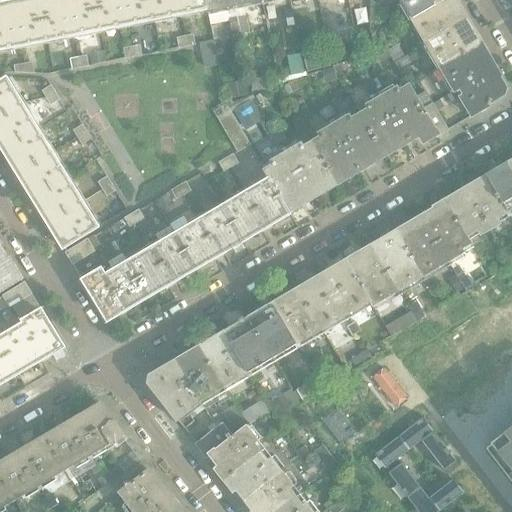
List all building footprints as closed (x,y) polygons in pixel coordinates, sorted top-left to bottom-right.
[(0,50),(47,42),(38,0),(25,0),(0,5),(0,50)] [(100,31),(93,0),(38,0),(47,42),(100,31)] [(153,20),(148,0),(93,0),(100,31),(153,20)] [(207,10),(204,0),(148,0),(153,20),(207,10)] [(261,1),(261,0),(204,0),(207,10),(208,10),(211,24),(229,21),(232,36),(249,33),(246,16),(245,16),(243,5),(261,1)] [(411,20),(445,0),(402,0),(400,1),(411,20)] [(481,44),(467,19),(455,0),(445,0),(411,20),(439,68),(481,44)] [(371,1),(370,23),(379,4),(371,1)] [(370,23),(370,25),(387,8),(379,4),(370,23)] [(294,18),(292,9),(284,11),(286,19),(294,18)] [(195,45),(193,35),(184,36),(187,47),(195,45)] [(187,47),(184,36),(177,38),(179,48),(187,47)] [(219,65),(214,40),(199,43),(204,68),(219,65)] [(358,57),(355,42),(328,47),(331,62),(358,57)] [(503,96),(505,88),(498,77),(500,76),(481,44),(439,68),(453,91),(456,90),(472,116),(491,105),(490,103),(503,96)] [(141,56),(139,45),(131,47),(133,57),(141,56)] [(403,56),(397,45),(387,51),(393,61),(403,56)] [(133,57),(131,47),(123,48),(125,59),(133,57)] [(390,58),(385,50),(379,54),(383,62),(390,58)] [(106,62),(105,52),(90,55),(91,65),(106,62)] [(303,74),(300,54),(287,56),(291,76),(303,74)] [(88,67),(87,56),(78,58),(80,68),(88,67)] [(80,68),(78,58),(70,59),(72,70),(80,68)] [(326,67),(324,58),(309,61),(311,70),(326,67)] [(34,74),(32,62),(23,64),(24,73),(34,74)] [(24,73),(23,64),(14,66),(15,73),(24,73)] [(337,79),(333,68),(321,72),(325,83),(337,79)] [(272,88),(270,76),(251,80),(253,91),(272,88)] [(383,86),(377,78),(372,81),(377,89),(383,86)] [(377,90),(370,79),(362,84),(369,95),(377,90)] [(29,112),(17,92),(14,94),(5,80),(0,83),(0,145),(2,149),(35,129),(26,115),(29,112)] [(249,95),(246,80),(226,84),(228,99),(249,95)] [(299,88),(295,80),(283,87),(288,95),(299,88)] [(55,93),(51,86),(42,91),(46,98),(55,93)] [(437,137),(421,110),(407,86),(398,91),(396,88),(368,105),(369,108),(360,113),(383,156),(384,157),(385,156),(384,155),(385,155),(388,156),(394,153),(394,150),(420,135),(424,141),(425,140),(428,142),(437,137)] [(448,130),(436,111),(458,98),(453,91),(432,104),(423,109),(423,108),(421,110),(437,137),(448,130)] [(432,104),(426,92),(425,92),(416,97),(423,108),(423,109),(432,104)] [(59,100),(55,93),(46,98),(50,105),(59,100)] [(250,145),(226,105),(213,112),(238,153),(250,145)] [(334,115),(329,106),(324,109),(329,118),(334,115)] [(329,118),(324,109),(320,111),(325,120),(329,118)] [(383,156),(360,113),(349,120),(348,117),(319,133),(321,136),(312,141),(336,184),(336,185),(337,184),(336,183),(338,183),(340,184),(346,181),(346,178),(374,162),(376,163),(383,159),(382,156),(383,156)] [(86,131),(81,124),(72,129),(77,137),(86,131)] [(59,161),(48,142),(44,144),(35,129),(2,149),(33,199),(66,179),(56,163),(59,161)] [(286,139),(280,129),(274,132),(280,142),(286,139)] [(91,139),(86,131),(77,137),(82,145),(91,139)] [(280,142),(274,132),(269,136),(275,146),(280,142)] [(336,184),(312,141),(302,147),(300,144),(272,161),(273,164),(263,170),(264,171),(269,180),(290,214),(298,209),(298,206),(324,191),(326,190),(329,191),(335,188),(335,185),(336,184)] [(239,164),(233,154),(225,158),(231,168),(239,164)] [(231,168),(225,158),(218,163),(224,173),(231,168)] [(511,162),(487,177),(508,214),(511,211),(511,162)] [(242,242),(290,214),(269,180),(264,171),(257,176),(262,184),(255,189),(253,185),(234,197),(236,200),(223,208),(242,242)] [(111,184),(106,177),(97,182),(102,189),(111,184)] [(508,214),(487,177),(468,188),(461,192),(445,201),(467,238),(468,237),(476,232),(478,237),(500,224),(497,220),(508,214)] [(90,210),(84,201),(78,191),(75,193),(66,179),(33,199),(63,248),(96,228),(87,212),(90,210)] [(191,191),(186,183),(179,187),(184,195),(191,191)] [(118,196),(111,184),(102,189),(109,202),(118,196)] [(184,195),(179,187),(172,192),(177,200),(184,195)] [(167,194),(156,201),(161,210),(172,204),(167,194)] [(422,277),(474,247),(468,237),(467,238),(445,201),(437,207),(436,209),(407,226),(405,225),(399,229),(398,232),(396,231),(422,277)] [(195,270),(242,242),(223,208),(208,216),(206,213),(187,225),(189,228),(175,236),(195,270)] [(144,219),(139,210),(131,214),(137,224),(144,219)] [(137,224),(131,214),(124,219),(129,228),(137,224)] [(151,231),(146,222),(138,226),(144,236),(151,231)] [(422,277),(396,231),(396,233),(393,232),(387,236),(386,239),(358,255),(355,255),(349,258),(348,261),(347,262),(371,301),(374,306),(422,277)] [(94,253),(92,249),(98,245),(94,236),(66,253),(74,265),(94,253)] [(195,270),(175,236),(161,244),(159,241),(140,252),(142,256),(128,264),(148,297),(195,270)] [(6,260),(0,249),(0,246),(1,246),(0,244),(0,291),(21,279),(9,259),(6,260)] [(148,297),(128,264),(113,273),(111,269),(106,272),(94,253),(74,265),(105,317),(106,316),(108,321),(148,297)] [(321,330),(371,301),(347,262),(346,262),(343,262),(337,265),(336,268),(319,278),(309,284),(306,283),(300,287),(299,290),(298,290),(321,330)] [(465,275),(459,266),(453,270),(459,279),(465,275)] [(464,289),(459,281),(452,286),(456,294),(464,289)] [(12,307),(31,295),(24,284),(0,298),(0,310),(8,306),(9,308),(12,307)] [(272,359),(321,330),(298,290),(297,291),(294,290),(288,294),(287,297),(260,313),(257,312),(251,315),(250,319),(249,319),(272,359)] [(511,293),(502,301),(511,314),(511,293)] [(60,343),(41,311),(31,295),(12,307),(21,322),(13,327),(16,330),(0,339),(0,343),(18,374),(63,348),(60,343)] [(511,314),(502,301),(490,311),(511,339),(511,314)] [(424,315),(417,305),(410,309),(416,320),(424,315)] [(467,309),(455,318),(465,332),(478,348),(490,339),(467,309)] [(392,338),(417,323),(411,312),(385,327),(392,338)] [(426,341),(424,342),(425,344),(430,351),(434,356),(436,354),(445,348),(458,337),(465,332),(455,318),(448,323),(434,334),(426,341)] [(223,387),(272,359),(249,319),(248,320),(245,319),(239,323),(238,326),(211,342),(208,341),(202,344),(201,347),(199,349),(223,387)] [(361,331),(355,322),(351,324),(356,334),(361,331)] [(356,334),(351,324),(347,327),(352,336),(356,334)] [(430,329),(421,335),(427,342),(435,336),(430,329)] [(427,342),(418,349),(424,356),(432,349),(427,342)] [(0,384),(18,374),(0,343),(0,384)] [(200,401),(223,387),(199,349),(196,348),(190,351),(189,354),(151,377),(149,383),(184,429),(195,421),(188,411),(200,401)] [(417,348),(403,359),(422,383),(436,373),(417,348)] [(432,349),(424,356),(429,363),(438,356),(432,349)] [(446,349),(438,356),(443,363),(451,356),(446,349)] [(355,366),(370,358),(365,350),(351,359),(355,366)] [(438,356),(429,363),(434,370),(443,363),(438,356)] [(451,356),(443,363),(448,370),(457,363),(451,356)] [(443,363),(434,370),(440,377),(448,370),(443,363)] [(457,363),(448,370),(454,377),(462,370),(457,363)] [(445,383),(444,384),(454,397),(479,378),(468,365),(462,370),(453,376),(445,383)] [(384,368),(372,377),(396,407),(407,398),(384,368)] [(448,370),(440,377),(445,384),(454,377),(448,370)] [(436,373),(422,383),(441,408),(454,397),(444,384),(436,373)] [(302,400),(320,390),(315,380),(296,390),(302,400)] [(299,403),(291,389),(266,404),(271,413),(290,401),(293,407),(299,403)] [(139,459),(122,437),(122,434),(100,405),(45,437),(66,472),(106,448),(118,464),(108,472),(101,462),(95,465),(95,464),(89,468),(96,480),(102,476),(108,484),(132,465),(133,466),(135,464),(135,463),(139,459)] [(249,408),(240,413),(247,425),(256,420),(249,408)] [(423,418),(398,437),(409,450),(421,441),(433,431),(423,418)] [(217,427),(212,422),(206,427),(210,433),(217,427)] [(205,455),(232,435),(223,423),(197,445),(205,455)] [(225,481),(271,444),(264,436),(259,441),(247,425),(233,436),(232,435),(205,455),(207,458),(210,455),(220,467),(216,470),(225,481)] [(511,428),(485,449),(511,483),(511,428)] [(433,431),(421,441),(444,471),(456,461),(433,431)] [(66,472),(45,437),(0,463),(0,475),(15,501),(66,472)] [(398,437),(374,455),(385,469),(409,450),(398,437)] [(310,487),(291,464),(281,451),(277,453),(271,444),(225,481),(233,492),(237,489),(254,511),(277,511),(297,497),(310,487)] [(402,463),(388,474),(407,498),(421,488),(402,463)] [(182,511),(165,489),(152,472),(148,472),(144,475),(142,476),(119,494),(132,511),(182,511)] [(0,510),(15,501),(0,475),(0,510)] [(453,479),(429,498),(439,511),(464,493),(453,479)] [(421,488),(407,498),(418,511),(439,511),(429,498),(421,488)] [(58,505),(51,494),(45,497),(52,508),(58,505)] [(46,511),(52,508),(45,497),(39,501),(46,511)] [(314,511),(307,502),(303,505),(297,497),(277,511),(314,511)] [(326,511),(340,511),(346,508),(339,500),(326,511)] [(321,511),(323,511),(330,507),(327,503),(319,509),(321,511)]
